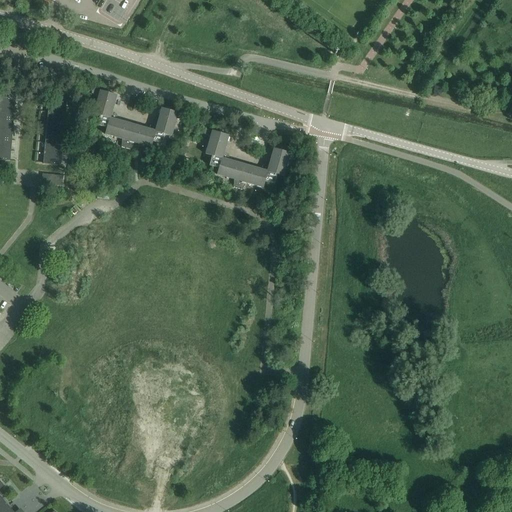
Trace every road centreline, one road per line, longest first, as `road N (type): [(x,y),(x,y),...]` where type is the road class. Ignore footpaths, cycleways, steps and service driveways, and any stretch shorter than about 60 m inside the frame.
road 1 (unclassified): [(0,339),(38,290),(52,240),(96,205),(148,182),(259,217),(274,238),(265,364),(303,373)]
road 2 (unclassified): [(323,123),(0,16)]
road 3 (residential): [(285,127),(0,44)]
road 4 (unclassified): [(323,123),(303,373)]
road 5 (unclassified): [(323,123),(511,173)]
road 6 (unclassified): [(303,373),(298,413),(277,459),(248,490),(210,511)]
road 7 (track): [(333,77),(474,108)]
road 8 (unclassified): [(101,511),(0,435)]
